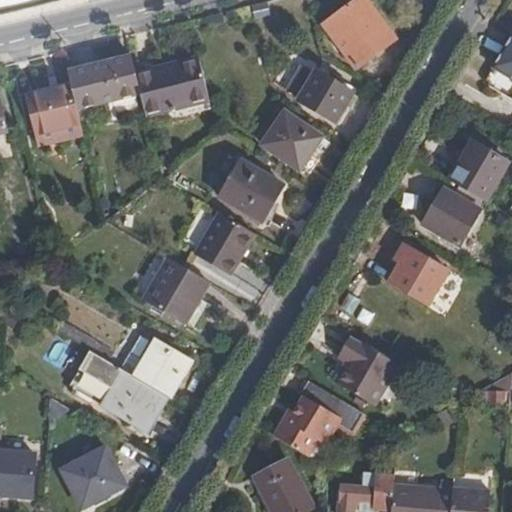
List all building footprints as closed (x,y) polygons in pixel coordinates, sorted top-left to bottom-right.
[(371,15),(378,10),(370,0),(356,0),(327,21),(357,64),(389,41),(371,15)] [(397,35),(378,10),(371,15),(389,41),(397,35)] [(511,34),(493,65),(511,74),(511,34)] [(137,67),(134,54),(70,70),(75,88),(80,108),(144,94),(137,67)] [(211,98),(202,60),(158,72),(155,63),(137,67),(144,94),(148,112),(211,98)] [(338,120),(356,89),(323,68),(319,71),(307,65),(292,90),(304,97),(304,99),(338,120)] [(35,123),(81,114),(80,108),(75,88),(29,98),(35,123)] [(0,133),(8,131),(1,104),(0,104),(0,133)] [(301,170),(321,135),(284,113),(263,149),(301,170)] [(474,138),(451,176),(462,182),(487,197),(489,198),(510,159),(474,138)] [(263,223),(284,186),(243,162),(222,198),(263,223)] [(446,187),(426,223),(461,244),(487,197),(462,182),(456,193),(446,187)] [(232,273),(255,231),(221,211),(198,252),(232,273)] [(422,297),(431,303),(451,267),(412,243),(391,280),(422,297)] [(185,322),(210,280),(171,256),(146,299),(185,322)] [(62,332),(94,351),(101,341),(68,321),(62,332)] [(378,399),(401,359),(353,330),(344,349),(352,354),(339,377),(378,399)] [(101,341),(94,351),(113,362),(119,351),(101,341)] [(166,394),(172,398),(193,362),(159,342),(154,348),(142,341),(124,369),(166,394)] [(113,362),(94,351),(75,384),(132,418),(140,403),(155,412),(166,394),(124,369),(113,362)] [(356,428),(367,408),(312,375),(304,390),(309,393),(297,412),(292,409),(279,432),(305,447),(314,431),(329,440),(341,418),(356,428)] [(484,390),(482,407),(504,409),(506,392),(484,390)] [(140,403),(132,418),(147,427),(155,412),(140,403)] [(415,432),(425,427),(421,419),(411,424),(415,432)] [(129,486),(108,446),(65,469),(74,489),(81,486),(91,506),(129,486)] [(2,451),(0,450),(0,494),(36,498),(41,453),(2,451)] [(297,511),(319,501),(294,457),(262,473),(280,511),(297,511)] [(397,488),(398,474),(380,472),(380,484),(346,482),(345,499),(341,500),(340,511),(358,511),(359,507),(360,499),(378,500),(378,508),(396,509),(397,488)] [(454,511),(457,489),(457,485),(445,484),(444,492),(397,488),(396,509),(395,511),(454,511)] [(491,511),(493,490),(457,489),(454,511),(491,511)] [(360,499),(359,507),(378,508),(378,500),(360,499)]
